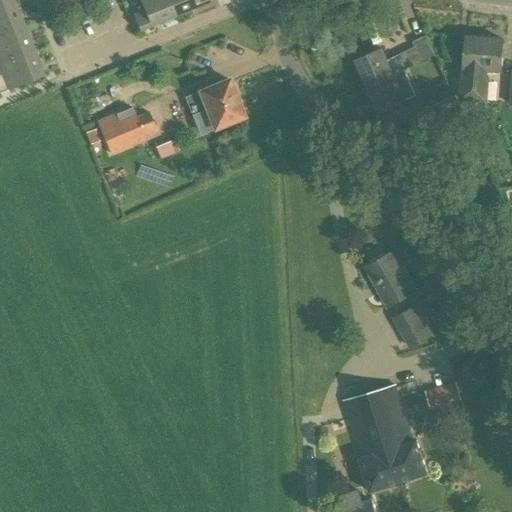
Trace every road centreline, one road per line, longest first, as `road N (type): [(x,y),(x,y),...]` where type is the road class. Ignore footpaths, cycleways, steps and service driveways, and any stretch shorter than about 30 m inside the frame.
road 1 (unclassified): [(511,340),(480,288),(319,109),(293,70),(278,0)]
road 2 (residential): [(254,0),(66,75)]
